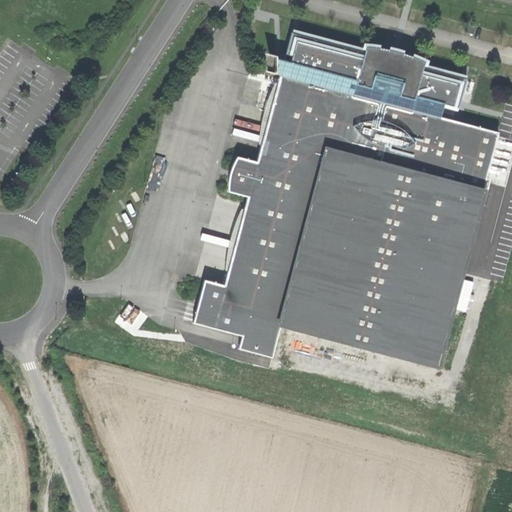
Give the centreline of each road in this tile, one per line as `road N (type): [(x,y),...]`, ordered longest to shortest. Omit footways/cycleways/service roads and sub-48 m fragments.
road 1 (unclassified): [(181,0),(28,234)]
road 2 (unclassified): [(17,332),(84,511)]
road 3 (track): [(511,346),(474,511)]
road 4 (unclassified): [(17,332),(44,314),(55,285),(48,255),(28,234)]
